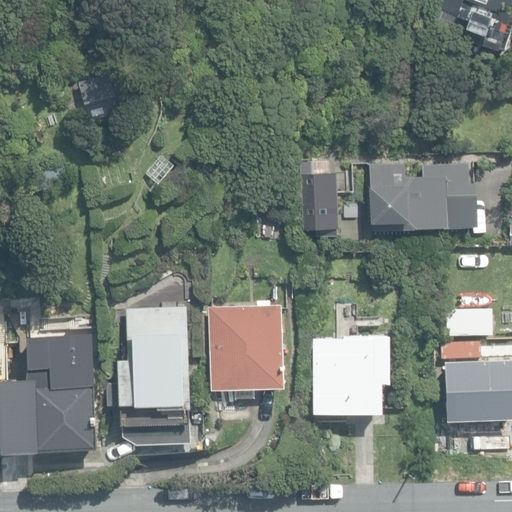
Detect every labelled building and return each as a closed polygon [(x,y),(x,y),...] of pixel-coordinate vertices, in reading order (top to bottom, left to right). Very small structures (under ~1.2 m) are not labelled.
[(449,33),(496,50),(497,47),(503,49),(511,22),(511,16),(508,15),(509,12),(499,9),(501,2),(511,6),(511,4),(511,0),(437,0),(435,6),(457,14),(449,33)] [(365,150),(380,153),(382,136),(383,135),(362,131),(359,143),(365,150)] [(145,173),(158,184),(175,165),(161,154),(145,173)] [(403,177),(403,162),(367,163),(370,223),(394,223),(395,229),(475,226),(474,182),(467,182),(466,162),(421,164),(421,177),(403,177)] [(259,217),(284,221),(288,199),(270,196),(259,217)] [(510,203),(486,204),(487,241),(510,241),(510,203)] [(172,269),(180,279),(189,272),(180,262),(172,269)] [(233,389),(234,398),(252,397),(255,397),(254,388),(285,387),(281,304),(270,304),(269,299),(257,300),(257,304),(208,306),(211,389),(212,389),(213,390),(233,389)] [(491,306),(450,308),(451,337),(492,335),(491,306)] [(312,337),(313,413),(381,412),(381,384),(389,384),(389,334),(342,335),(342,337),(313,337),(312,337)] [(120,435),(138,444),(191,443),(189,366),(184,366),(183,348),(159,349),(159,367),(118,368),(118,390),(115,390),(115,402),(119,402),(120,435)] [(443,361),(446,422),(511,418),(511,357),(443,361)] [(29,361),(33,449),(96,446),(93,367),(77,368),(78,375),(71,375),(71,359),(29,361)] [(2,390),(4,451),(31,451),(29,389),(2,390)]
